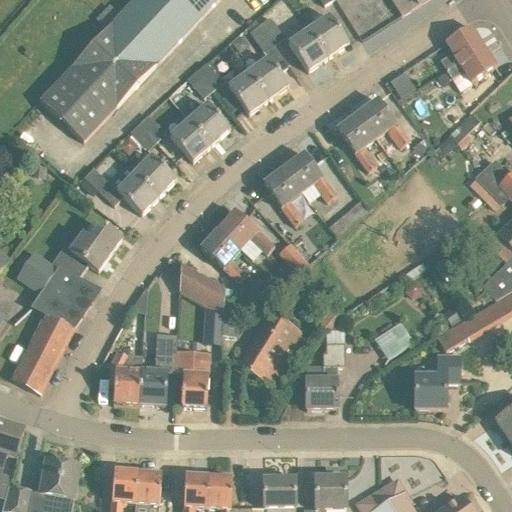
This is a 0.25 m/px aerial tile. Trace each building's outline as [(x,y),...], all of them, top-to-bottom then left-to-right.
[(137,0),(113,27),(41,105),(84,146),(156,69),(220,0),(137,0)] [(318,0),(323,9),(335,2),(333,0),(318,0)] [(431,0),(389,0),(401,19),(431,0)] [(348,48),(328,18),(308,32),(328,61),(348,48)] [(274,49),(285,42),(270,21),(259,29),(274,49)] [(383,28),(361,42),(369,53),(390,39),(383,28)] [(264,57),(274,49),(259,29),(250,36),(264,57)] [(441,64),(446,73),(484,50),(471,30),(444,46),(451,57),(441,64)] [(288,46),(308,75),(328,61),(308,32),(288,46)] [(496,70),(484,50),(446,73),(452,82),(463,75),(470,87),(496,70)] [(289,90),(277,74),(268,61),(248,75),(268,104),(289,90)] [(223,86),(206,67),(196,75),(213,95),(223,86)] [(204,102),(213,95),(196,75),(187,83),(204,102)] [(248,118),(268,104),(248,75),(228,90),(248,118)] [(451,83),(446,76),(437,81),(442,89),(451,83)] [(415,95),(404,80),(390,90),(401,105),(415,95)] [(378,103),(357,118),(376,144),(387,136),(400,152),(409,146),(378,103)] [(188,123),(211,150),(230,134),(206,107),(188,123)] [(467,116),(432,152),(447,166),(481,129),(467,116)] [(156,147),(166,137),(148,118),(138,128),(156,147)] [(368,177),(373,172),(378,169),(365,152),(376,144),(357,118),(336,133),(368,177)] [(192,166),(211,150),(188,123),(169,139),(192,166)] [(148,155),(156,147),(138,128),(130,136),(148,155)] [(420,159),(431,150),(424,142),(413,150),(420,159)] [(283,173),(302,199),(314,190),(326,207),(336,200),(304,157),(283,173)] [(151,159),(144,166),(134,177),(159,202),(176,184),(151,159)] [(511,207),(511,175),(508,179),(495,164),(476,181),(500,209),(507,202),(511,207)] [(45,183),(48,171),(33,168),(31,180),(45,183)] [(127,170),(109,187),(111,189),(142,219),(159,202),(134,177),(127,170)] [(111,189),(109,187),(105,183),(93,172),(84,181),(102,199),(111,189)] [(304,223),(291,206),(302,199),(283,173),(263,187),(295,231),(304,223)] [(476,212),(482,206),(476,200),(470,205),(476,212)] [(360,208),(329,234),(336,243),(368,217),(360,208)] [(235,215),(217,234),(241,255),(250,245),(266,259),(274,251),(235,215)] [(511,222),(495,237),(511,255),(511,222)] [(52,266),(59,270),(80,281),(88,269),(98,276),(121,244),(108,234),(98,248),(83,237),(73,250),(67,246),(52,266)] [(248,280),(232,265),(241,255),(217,234),(200,253),(240,289),(248,280)] [(487,250),(480,242),(474,247),(482,255),(487,250)] [(301,275),(310,268),(291,247),(278,258),(297,279),(301,275)] [(0,274),(9,263),(0,255),(0,274)] [(44,291),(59,270),(52,266),(36,255),(22,276),(44,291)] [(511,293),(511,261),(481,293),(493,305),(511,293)] [(444,262),(433,267),(439,278),(449,272),(444,262)] [(222,288),(179,264),(179,293),(222,316),(222,288)] [(101,292),(80,281),(59,270),(44,291),(30,312),(45,319),(47,320),(48,318),(74,332),(101,292)] [(406,296),(412,303),(421,300),(423,291),(417,285),(408,287),(406,296)] [(148,293),(146,292),(139,302),(132,314),(146,318),(148,293)] [(446,360),(511,321),(511,298),(436,343),(446,360)] [(222,346),(233,346),(235,317),(242,318),(250,322),(256,310),(244,303),(224,302),(223,320),(222,346)] [(326,303),(312,318),(330,335),(344,319),(326,303)] [(454,309),(443,316),(452,329),(463,321),(454,309)] [(205,347),(211,347),(221,348),(223,321),(207,312),(205,347)] [(306,339),(267,315),(247,350),(250,352),(240,369),(271,388),(281,371),(287,374),(306,339)] [(40,398),(74,332),(48,318),(47,320),(45,319),(12,384),(40,398)] [(387,363),(414,347),(399,326),(373,343),(387,363)] [(155,374),(142,373),(141,408),(165,410),(167,377),(175,377),(176,357),(177,339),(157,338),(155,374)] [(324,359),(324,372),(306,372),(306,414),(337,413),(337,371),(345,371),(345,349),(327,349),(327,359),(324,359)] [(108,388),(114,389),(113,406),(141,408),(142,373),(143,361),(129,360),(117,354),(109,370),(108,388)] [(206,413),(210,359),(176,357),(175,377),(183,378),(180,411),(206,413)] [(446,415),(446,389),(460,388),(460,360),(436,361),(436,378),(414,378),(414,415),(446,415)] [(511,413),(495,425),(508,443),(511,440),(511,413)] [(0,500),(7,503),(11,491),(13,481),(0,476),(0,475),(5,459),(15,462),(25,430),(0,422),(0,500)] [(44,480),(41,499),(78,506),(84,469),(47,463),(46,469),(45,469),(44,469),(43,470),(42,470),(42,471),(41,472),(40,474),(40,475),(40,476),(41,477),(42,479),(43,480),(44,480)] [(135,508),(138,476),(114,474),(111,511),(122,511),(123,507),(135,508)] [(158,511),(161,478),(138,476),(135,508),(139,509),(138,511),(158,511)] [(207,511),(208,480),(185,479),(183,511),(207,511)] [(250,511),(230,511),(232,482),(208,480),(207,511),(250,511)] [(250,511),(295,511),(295,481),(263,482),(264,511),(250,511)] [(315,511),(346,511),(346,481),(315,481),(315,511)] [(358,507),(360,511),(403,511),(409,509),(408,508),(407,509),(404,504),(408,501),(397,483),(395,484),(395,485),(358,507)] [(29,511),(32,495),(11,491),(7,503),(4,511),(29,511)] [(468,511),(460,501),(444,511),(410,511),(409,509),(403,511),(468,511)]
